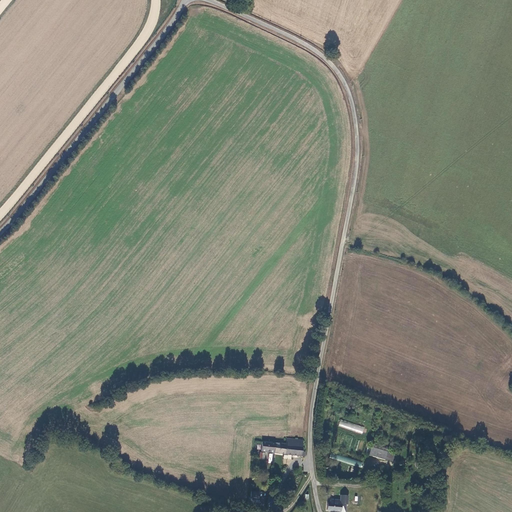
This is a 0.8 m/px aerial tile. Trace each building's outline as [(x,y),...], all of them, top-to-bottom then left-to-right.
[(338,426),(362,434),(364,427),(340,419),(338,426)] [(304,458),(305,452),(302,451),(303,442),(301,441),(287,439),(286,445),(285,455),(304,458)] [(261,451),(285,455),(286,445),(262,442),(261,451)] [(387,451),(372,447),(370,455),(385,459),(387,451)] [(329,458),(360,467),(362,462),(331,453),(329,458)] [(259,499),(259,492),(251,491),(250,499),(259,499)] [(339,511),(345,511),(346,505),(348,505),(348,496),(340,495),(340,500),(330,499),(329,502),(327,502),(326,511),(340,511),(339,511)]
